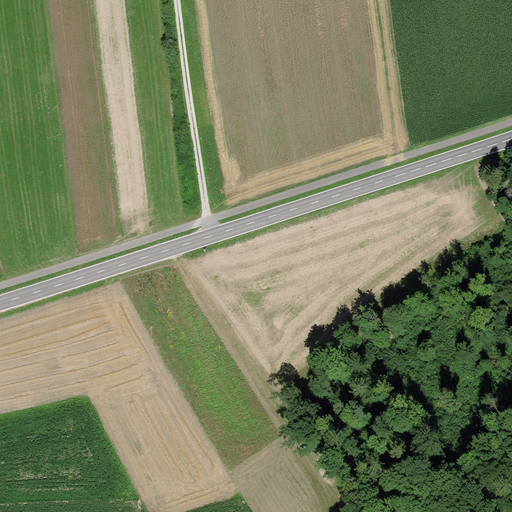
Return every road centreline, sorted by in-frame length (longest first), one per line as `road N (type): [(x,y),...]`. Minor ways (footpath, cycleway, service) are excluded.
road 1 (primary): [(0,303),(511,139)]
road 2 (track): [(0,286),(511,122)]
road 3 (track): [(207,236),(177,0)]
